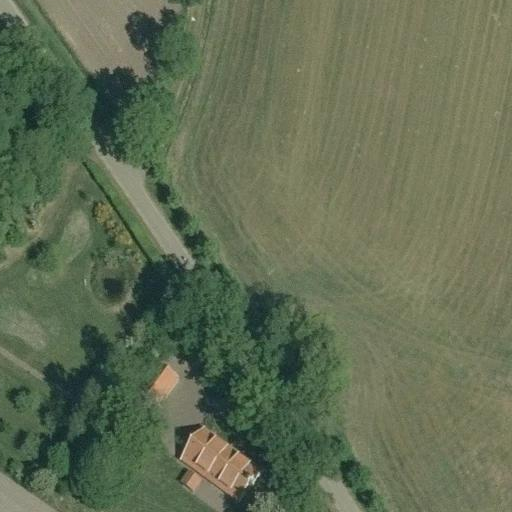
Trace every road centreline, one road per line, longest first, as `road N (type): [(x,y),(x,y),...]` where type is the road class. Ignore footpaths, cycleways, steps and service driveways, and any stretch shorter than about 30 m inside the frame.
road 1 (unclassified): [(349,511),(0,2)]
road 2 (track): [(204,0),(193,69),(170,130),(130,184)]
